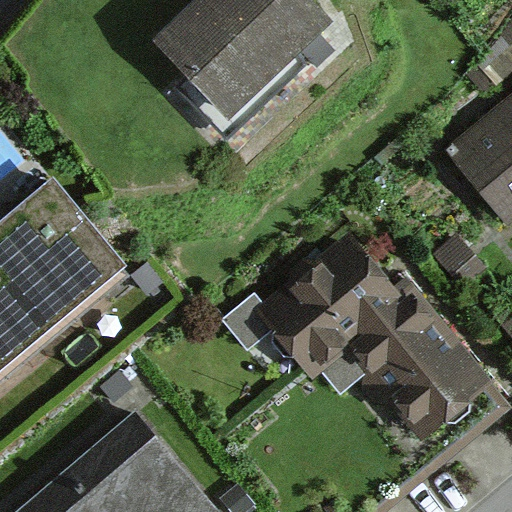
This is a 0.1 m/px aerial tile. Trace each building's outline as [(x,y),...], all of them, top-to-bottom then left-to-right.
[(207,0),(201,0),(152,46),(227,127),(333,30),(305,0),(217,0),(212,5),(207,0)] [(511,100),(443,157),(505,232),(511,225),(511,100)] [(54,186),(0,230),(0,381),(128,277),(54,186)] [(352,246),(260,317),(307,377),(352,342),(398,306),(352,246)] [(398,306),(352,342),(432,446),(492,400),(412,296),(398,306)] [(206,511),(131,423),(25,511),(206,511)]
